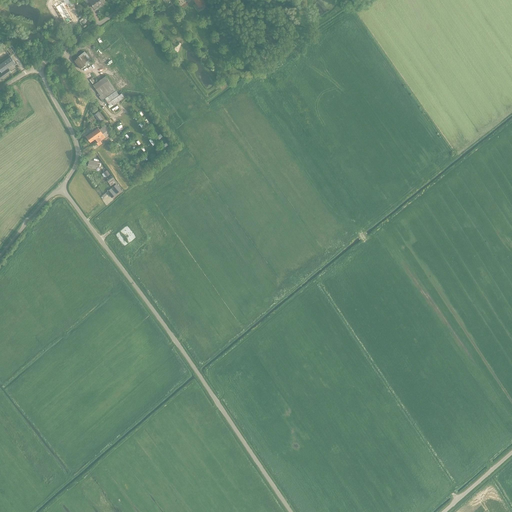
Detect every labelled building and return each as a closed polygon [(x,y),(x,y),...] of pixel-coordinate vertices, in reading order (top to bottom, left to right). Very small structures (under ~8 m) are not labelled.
[(57,8),(68,25),(74,22),(68,13),(72,11),(68,0),(64,0),(67,8),(65,8),(63,4),(57,8)] [(225,32),(220,35),(224,41),(229,38),(225,32)] [(73,60),(80,69),(85,65),(85,66),(92,60),(84,51),(78,56),(78,57),(73,60)] [(0,71),(1,73),(0,74),(0,79),(11,72),(8,68),(15,63),(10,56),(0,63),(0,71)] [(98,96),(101,100),(115,90),(105,76),(92,85),(100,95),(98,96)] [(109,105),(107,106),(109,108),(113,105),(124,97),(121,93),(118,95),(116,91),(104,98),(109,105)] [(94,115),(99,122),(104,118),(99,111),(94,115)] [(97,142),(96,143),(98,146),(102,143),(100,141),(111,133),(105,125),(99,129),(98,127),(85,136),(90,142),(95,138),(97,142)] [(87,166),(95,168),(96,165),(99,166),(100,166),(101,163),(100,163),(97,162),(89,160),(87,166)] [(107,181),(110,185),(115,182),(112,177),(107,181)] [(116,184),(111,188),(116,193),(121,190),(116,184)] [(111,188),(106,192),(111,198),(116,194),(111,188)]
